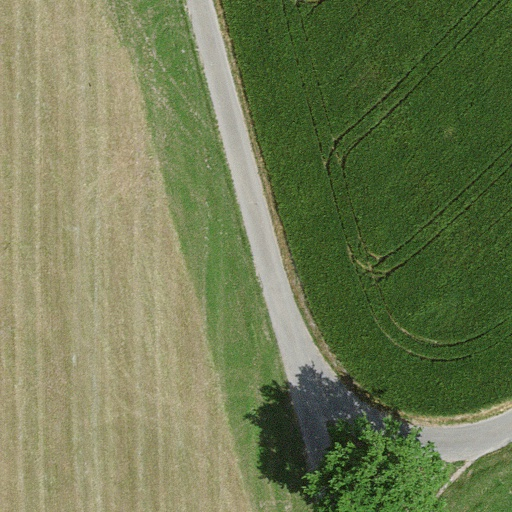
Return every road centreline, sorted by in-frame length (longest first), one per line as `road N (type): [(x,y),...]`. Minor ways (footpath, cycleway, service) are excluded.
road 1 (track): [(337,511),(199,0)]
road 2 (track): [(312,413),(345,413),(415,441),(486,441),(511,425)]
